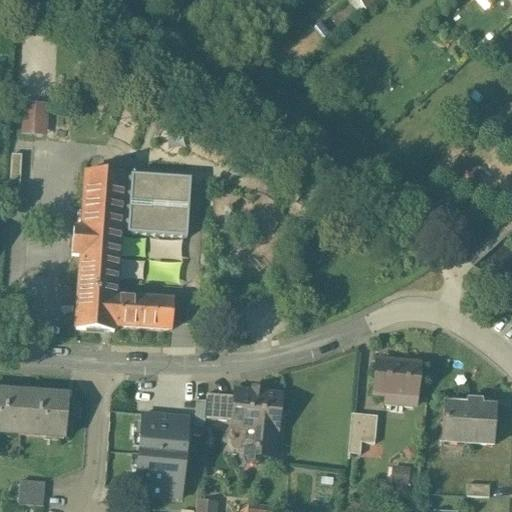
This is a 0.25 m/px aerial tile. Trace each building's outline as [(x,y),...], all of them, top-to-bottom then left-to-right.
[(373,0),(353,0),(363,10),(373,0)] [(511,0),(503,0),(511,9),(511,0)] [(45,107),(20,108),(20,139),(46,139),(45,107)] [(124,173),(83,171),(80,230),(72,229),(70,255),(79,256),(75,331),(112,333),(113,327),(170,330),(172,301),(116,298),(119,231),(125,231),(125,235),(185,238),(189,178),(128,175),(128,178),(123,178),(124,173)] [(415,366),(374,363),(372,394),(413,397),(415,366)] [(250,392),(232,391),(230,427),(245,429),(244,447),(259,448),(258,457),(273,458),(278,394),(262,393),(263,389),(250,388),(250,392)] [(0,391),(0,433),(42,436),(42,433),(61,434),(61,438),(63,439),(65,395),(0,391)] [(228,395),(204,393),(202,416),(202,420),(226,422),(228,395)] [(464,405),(440,404),(439,443),(490,445),(491,408),(478,408),(478,401),(465,400),(464,405)] [(375,416),(348,414),(346,454),(357,455),(358,443),(373,444),(375,416)] [(140,421),(135,495),(178,498),(184,425),(140,421)] [(259,448),(244,447),(242,455),(246,462),(257,463),(258,457),(259,448)] [(42,482),(17,481),(16,506),(41,507),(42,482)] [(487,484),(463,484),(463,497),(487,497),(487,484)] [(196,511),(218,511),(219,501),(197,500),(196,511)]
